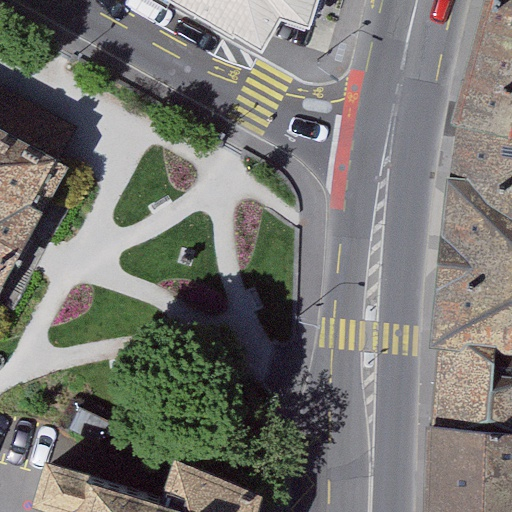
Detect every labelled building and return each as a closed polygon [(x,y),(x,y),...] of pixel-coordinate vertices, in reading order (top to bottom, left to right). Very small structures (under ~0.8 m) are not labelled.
[(187,0),(266,47),(313,21),(324,0),(187,0)] [(511,0),(492,0),(458,107),(511,116),(511,0)] [(0,274),(56,169),(52,167),(70,133),(0,95),(0,274)] [(511,116),(458,107),(429,339),(447,342),(511,352),(511,116)] [(511,352),(447,342),(440,433),(511,436),(511,352)] [(511,511),(511,436),(440,433),(436,511),(511,511)] [(40,509),(49,511),(246,511),(254,488),(176,458),(167,499),(51,464),(40,509)]
